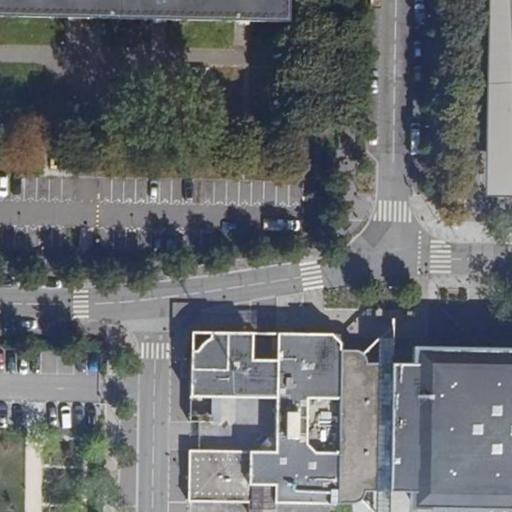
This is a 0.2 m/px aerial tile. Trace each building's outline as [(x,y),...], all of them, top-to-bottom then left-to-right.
[(0,0),(0,14),(89,17),(285,21),(285,0),(0,0)] [(511,196),(511,173),(503,0),(483,0),(480,196),(511,196)] [(511,0),(503,0),(511,173),(511,0)] [(274,511),(275,503),(345,504),(348,352),(328,352),(329,342),(319,342),(319,335),(230,334),(225,335),(217,337),(212,339),(206,342),(202,347),(199,351),(195,355),(192,361),(191,368),(190,375),(189,421),(214,421),(215,395),(275,396),(274,437),(269,437),(259,445),(259,452),(189,451),(188,501),(248,502),(248,511),(257,511),(274,511)] [(413,365),(372,363),(370,492),(413,493),(413,505),(424,505),(426,350),(414,350),(413,365)] [(511,351),(426,350),(424,505),(511,506),(511,351)] [(360,352),(348,352),(345,504),(349,504),(351,504),(354,503),(359,499),(362,497),(362,492),(370,492),(372,363),(366,363),(365,358),(362,354),(360,352)]
